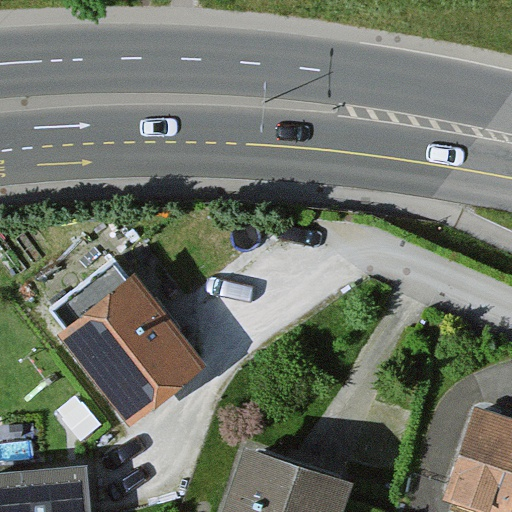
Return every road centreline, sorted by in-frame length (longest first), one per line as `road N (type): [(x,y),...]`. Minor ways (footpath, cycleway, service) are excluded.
road 1 (primary): [(511,122),(346,74),(276,64),(130,57),(0,64)]
road 2 (primary): [(0,135),(249,131),(511,150)]
road 3 (residential): [(511,302),(381,252)]
